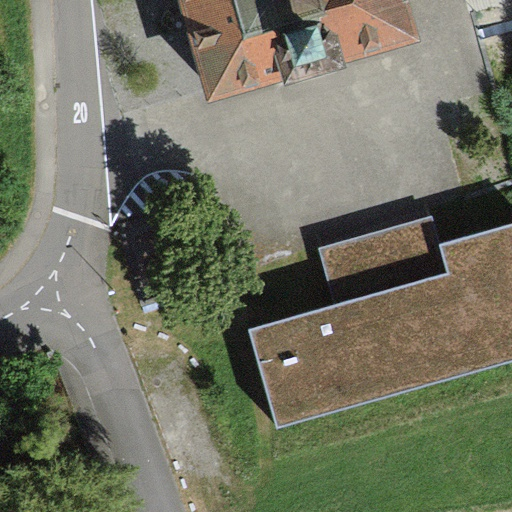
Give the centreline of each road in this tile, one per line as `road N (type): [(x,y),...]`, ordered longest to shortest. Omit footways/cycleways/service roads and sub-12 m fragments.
road 1 (residential): [(80,0),(91,143),(74,262)]
road 2 (residential): [(158,511),(74,262)]
